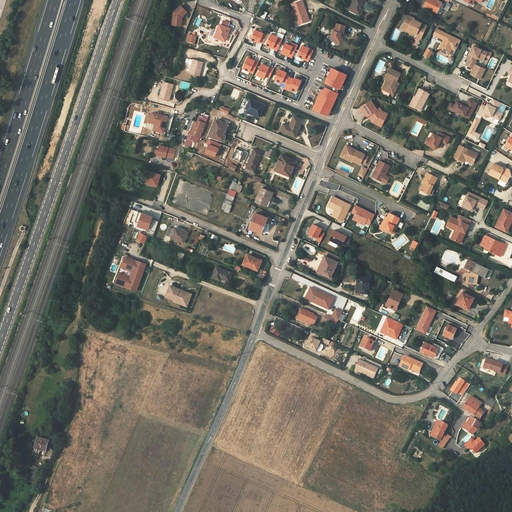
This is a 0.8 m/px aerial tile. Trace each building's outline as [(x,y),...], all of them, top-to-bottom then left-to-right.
[(308,20),(300,0),(299,0),(289,4),(293,14),(294,13),(298,24),(308,20)] [(366,1),(364,0),(354,0),(349,10),(359,15),(366,1)] [(440,15),(443,9),(446,4),(437,0),(427,0),(424,6),(440,15)] [(182,6),(175,12),(173,25),(182,26),(183,16),(188,12),(182,6)] [(197,17),(194,24),(201,27),(204,20),(197,17)] [(420,39),(427,26),(414,19),(413,21),(407,18),(403,27),(416,34),(415,35),(415,36),(420,39)] [(221,25),(220,25),(215,37),(224,41),(229,29),(227,28),(229,23),(223,21),(221,25)] [(336,23),(334,31),(332,30),(331,35),(335,36),(334,40),(333,40),(336,45),(344,40),(342,36),(340,36),(341,33),(342,33),(343,33),(345,25),(336,23)] [(416,34),(403,27),(402,28),(415,35),(416,34)] [(457,49),(461,41),(440,30),(437,36),(444,39),(439,50),(445,53),(449,52),(451,47),(453,47),(457,49)] [(266,36),(255,31),(251,40),(259,44),(259,43),(262,44),(266,36)] [(277,51),(282,40),(280,39),(275,36),(271,35),(266,45),(273,48),(272,49),(277,51)] [(285,44),(281,53),(291,58),(297,45),(291,43),(290,46),(285,44)] [(301,57),(304,59),(309,61),(314,50),(302,45),(297,56),(301,57)] [(488,53),(474,46),(468,58),(469,59),(466,65),(474,69),(475,66),(477,62),(476,61),(478,58),(479,56),(485,59),(488,53)] [(456,51),(457,49),(453,47),(451,47),(449,52),(445,53),(450,55),(453,49),(456,51)] [(434,55),(435,52),(428,49),(424,56),(429,58),(431,54),(434,55)] [(192,64),(190,73),(199,75),(203,62),(193,59),(192,64)] [(243,68),(254,73),(258,62),(255,61),(254,62),(247,59),(243,68)] [(374,71),(380,73),(385,62),(379,59),(374,71)] [(269,67),(269,68),(266,66),(262,65),(257,75),(264,78),(265,77),(269,79),(274,69),(269,67)] [(475,66),(474,69),(471,75),(480,79),(485,71),(475,66)] [(399,72),(389,67),(384,76),(388,78),(383,88),(381,88),(380,90),(380,92),(387,95),(391,96),(393,93),(392,93),(396,86),(393,84),(395,81),(399,72)] [(320,94),(313,109),(328,115),(329,114),(331,109),(336,97),(339,93),(337,92),(339,89),(340,89),(342,84),(347,75),(332,68),(330,72),(328,76),(324,84),(324,86),(325,87),(324,90),(322,89),(320,94)] [(290,76),(286,74),(287,72),(279,69),(275,79),(282,83),(283,81),(286,83),(289,77),(290,76)] [(294,78),(294,79),(289,77),(286,83),(284,88),(289,90),(290,88),(296,91),(301,81),(294,78)] [(173,84),(163,81),(159,97),(169,100),(173,84)] [(429,94),(419,88),(415,97),(416,98),(412,106),(420,110),(429,94)] [(264,105),(250,99),(245,110),(254,114),(253,115),(259,117),(264,105)] [(477,103),(470,99),(466,107),(464,107),(462,106),(463,105),(457,102),(456,105),(451,103),(448,109),(453,112),(453,111),(470,119),(477,103)] [(360,107),(366,116),(367,115),(368,115),(372,119),(380,124),(385,115),(380,112),(377,108),(376,109),(370,100),(360,107)] [(469,131),(474,134),(482,117),(484,113),(488,115),(499,121),(502,115),(497,112),(501,104),(493,100),(491,105),(486,107),(482,105),(469,131)] [(221,106),(219,111),(227,114),(229,109),(221,106)] [(372,119),(368,115),(367,115),(372,122),(381,126),(387,114),(381,111),(379,107),(377,108),(380,112),(385,115),(380,124),(372,119)] [(140,129),(142,113),(133,111),(131,127),(140,129)] [(167,116),(157,114),(152,112),(150,119),(156,120),(155,124),(153,130),(163,132),(167,116)] [(283,124),(281,131),(296,137),(303,120),(294,116),(289,126),(283,124)] [(424,125),(426,121),(416,116),(414,120),(424,125)] [(207,140),(215,143),(217,139),(220,141),(222,141),(223,140),(224,139),(224,138),(224,136),(224,135),(223,135),(227,125),(216,120),(207,140)] [(192,135),(200,138),(206,124),(201,122),(200,124),(197,122),(192,135)] [(438,136),(433,133),(430,139),(427,144),(436,149),(440,141),(446,144),(449,137),(440,133),(438,136)] [(195,149),(198,143),(180,138),(177,145),(195,149)] [(175,150),(159,145),(157,155),(166,157),(173,158),(175,150)] [(460,146),(454,158),(461,162),(462,161),(463,158),(473,162),(477,154),(460,146)] [(231,158),(239,161),(239,162),(243,164),(248,152),(244,151),(243,152),(240,150),(235,148),(231,158)] [(246,168),(253,171),(254,171),(262,152),(254,148),(246,168)] [(346,161),(350,163),(351,162),(359,166),(360,163),(364,164),(367,158),(363,156),(354,151),(353,152),(344,148),(341,155),(347,158),(346,161)] [(291,170),(295,161),(281,155),(274,170),(290,177),(292,171),(291,170)] [(389,167),(379,162),(375,170),(378,171),(374,179),(386,184),(389,178),(384,176),(389,167)] [(506,183),(509,178),(511,177),(509,170),(507,171),(505,170),(503,169),(503,168),(494,163),(489,174),(500,179),(506,183)] [(335,173),(346,178),(349,171),(338,166),(335,173)] [(146,171),(143,170),(140,184),(152,187),(152,185),(143,182),(146,171)] [(161,175),(146,171),(143,182),(152,185),(152,187),(157,189),(161,175)] [(437,179),(427,174),(423,182),(424,183),(423,185),(420,191),(428,195),(431,191),(437,179)] [(398,198),(405,184),(395,179),(388,193),(398,198)] [(237,191),(240,185),(235,182),(232,190),(236,192),(237,191)] [(255,201),(263,205),(266,200),(268,200),(272,192),(261,188),(255,201)] [(226,194),(233,197),(235,192),(228,189),(226,194)] [(487,201),(468,192),(463,203),(469,206),(467,208),(471,210),(474,205),(484,209),(487,201)] [(332,197),(328,205),(336,209),(338,210),(335,218),(342,221),(350,206),(332,197)] [(355,206),(351,212),(356,214),(353,219),(364,225),(365,222),(370,225),(374,216),(364,210),(363,212),(360,210),(361,209),(355,206)] [(495,227),(506,232),(511,219),(511,213),(504,209),(495,227)] [(153,216),(142,213),(139,221),(138,226),(155,232),(159,221),(154,219),(152,219),(152,218),(153,216)] [(249,228),(260,233),(262,227),(263,227),(267,218),(256,213),(249,228)] [(386,220),(384,220),(382,225),(386,227),(385,230),(388,231),(393,234),(396,228),(395,227),(399,218),(389,214),(387,218),(386,220)] [(460,243),(471,221),(459,215),(457,220),(450,217),(446,226),(455,230),(453,234),(456,235),(454,240),(460,243)] [(308,233),(317,238),(316,240),(320,242),(325,233),(320,231),(322,229),(313,224),(308,233)] [(179,230),(175,229),(171,237),(184,242),(187,233),(180,229),(179,230)] [(351,239),(346,237),(347,236),(334,230),(329,240),(332,241),(338,244),(339,247),(342,246),(346,248),(351,239)] [(147,237),(140,234),(136,241),(143,244),(147,237)] [(203,237),(197,234),(193,243),(195,244),(198,239),(201,241),(203,237)] [(489,238),(485,247),(491,250),(490,252),(500,257),(506,245),(489,238)] [(409,249),(414,251),(418,243),(413,241),(409,249)] [(328,253),(327,257),(338,262),(339,258),(328,253)] [(243,264),(253,269),(253,268),(258,269),(261,260),(247,254),(243,264)] [(330,278),(338,262),(327,257),(325,256),(323,260),(324,261),(319,272),(330,278)] [(146,264),(125,257),(121,267),(129,270),(127,276),(119,273),(116,284),(136,291),(146,264)] [(468,260),(464,268),(471,271),(470,274),(467,273),(465,283),(476,285),(478,274),(484,277),(488,269),(468,260)] [(216,267),(212,278),(220,281),(221,278),(229,281),(232,273),(216,267)] [(370,278),(357,277),(356,293),(368,294),(370,278)] [(179,289),(170,286),(166,297),(175,301),(174,302),(180,304),(181,301),(186,303),(189,295),(179,291),(179,289)] [(311,292),(313,288),(311,288),(306,299),(323,307),(323,305),(310,299),(312,293),(311,292)] [(311,292),(312,293),(310,299),(323,305),(323,307),(329,310),(335,298),(313,288),(311,292)] [(181,301),(180,304),(187,307),(192,294),(179,289),(179,291),(189,295),(186,303),(181,301)] [(386,305),(395,309),(402,294),(393,290),(386,305)] [(469,305),(473,298),(462,292),(459,297),(460,298),(457,304),(468,310),(470,305),(469,305)] [(436,310),(427,306),(418,327),(427,331),(436,310)] [(310,324),(314,325),(318,318),(313,316),(314,315),(303,310),(299,309),(296,318),(298,319),(298,320),(309,324),(310,324)] [(342,312),(336,309),(332,317),(334,318),(336,319),(339,320),(341,314),(342,312)] [(332,317),(327,315),(322,324),(330,328),(334,318),(332,317)] [(396,339),(403,324),(387,317),(380,332),(396,339)] [(456,328),(448,324),(443,335),(453,339),(455,334),(454,334),(456,328)] [(319,336),(311,333),(309,337),(311,338),(309,341),(307,347),(316,351),(320,342),(317,340),(319,336)] [(370,351),(374,342),(369,339),(365,338),(361,347),(370,351)] [(432,346),(425,342),(420,351),(428,355),(434,357),(436,352),(438,348),(432,346)] [(438,348),(436,352),(439,354),(442,348),(433,344),(432,346),(438,348)] [(422,364),(405,356),(401,367),(409,371),(410,369),(418,373),(422,364)] [(505,375),(507,366),(486,359),(483,367),(505,375)] [(378,368),(359,360),(355,368),(359,370),(358,372),(364,374),(365,373),(366,374),(366,375),(373,378),(378,368)] [(492,409),(495,402),(490,396),(485,401),(492,409)] [(463,408),(473,415),(480,419),(484,412),(478,408),(481,403),(471,397),(463,408)] [(472,435),(476,428),(473,427),(476,421),(471,418),(463,428),(472,435)] [(437,421),(432,432),(430,435),(440,440),(447,426),(437,421)] [(481,424),(476,421),(473,427),(476,428),(478,429),(480,431),(481,430),(478,428),(479,427),(480,427),(481,427),(482,425),(481,424)] [(48,441),(38,438),(35,449),(46,452),(47,447),(51,448),(55,435),(50,433),(48,441)] [(437,446),(442,449),(450,436),(445,433),(437,446)] [(484,445),(477,437),(474,440),(471,437),(463,445),(473,455),(484,445)] [(29,481),(34,482),(37,475),(40,476),(41,471),(32,469),(29,481)]
